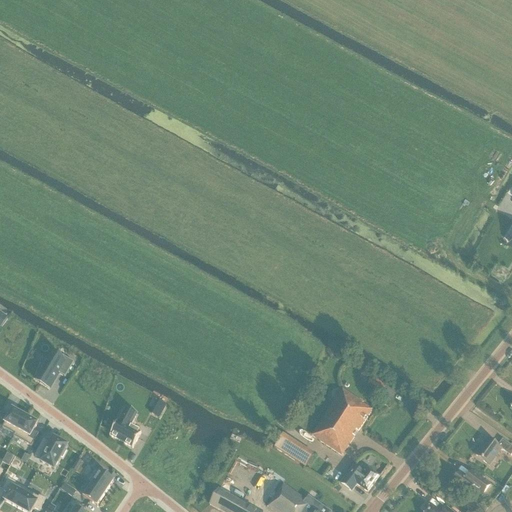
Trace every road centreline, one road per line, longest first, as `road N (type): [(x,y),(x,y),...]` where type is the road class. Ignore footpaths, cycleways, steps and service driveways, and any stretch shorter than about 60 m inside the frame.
road 1 (secondary): [(371,511),(511,339)]
road 2 (residential): [(142,482),(0,374)]
